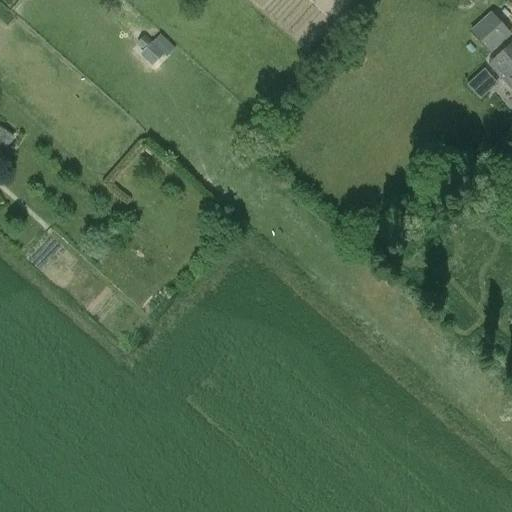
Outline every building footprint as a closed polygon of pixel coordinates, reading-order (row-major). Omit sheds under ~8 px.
[(458,0),(467,9),(475,0),(458,0)] [(491,11),(469,31),(490,54),(511,34),(491,11)] [(140,54),(152,66),(165,53),(152,41),(152,42),(145,35),(136,44),(143,50),(140,54)] [(511,90),(511,42),(488,64),(511,90)] [(0,153),(1,154),(14,135),(0,126),(0,153)]
